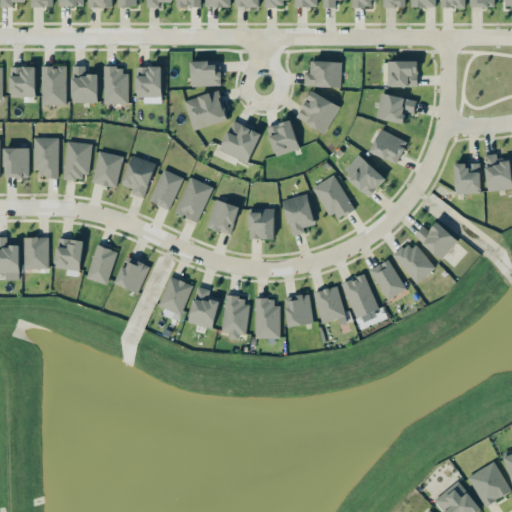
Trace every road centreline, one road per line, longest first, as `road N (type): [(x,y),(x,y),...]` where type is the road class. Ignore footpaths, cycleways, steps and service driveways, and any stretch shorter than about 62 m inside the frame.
road 1 (residential): [(0,204),(82,209),(226,261),(260,266),(326,256),(386,221),(432,159),(445,122),(449,35)]
road 2 (residential): [(511,35),(0,35)]
